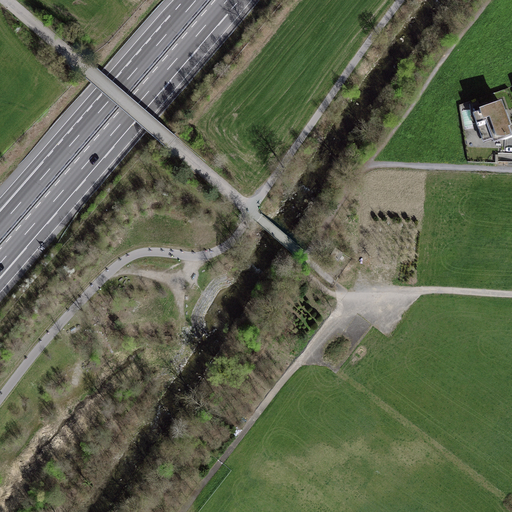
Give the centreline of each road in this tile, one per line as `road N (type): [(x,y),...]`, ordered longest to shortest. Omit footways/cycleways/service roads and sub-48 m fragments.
road 1 (track): [(0,400),(45,340),(128,257),(199,257),(223,248),(403,0)]
road 2 (unclassified): [(6,0),(304,256)]
road 3 (motorway): [(0,264),(228,0)]
road 4 (motorway): [(195,0),(68,146)]
